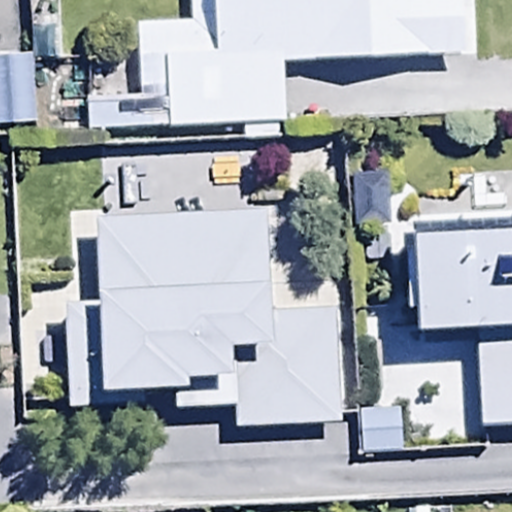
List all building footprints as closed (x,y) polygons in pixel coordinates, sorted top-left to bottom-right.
[(79,103),(80,136),(280,130),(277,68),(459,62),(457,0),(184,0),(186,29),(133,31),(135,101),(79,103)] [(21,59),(0,60),(0,141),(27,140),(21,59)] [(227,412),(228,434),(335,429),(330,315),(263,318),(259,214),(85,222),(88,286),(16,289),(21,404),(60,403),(61,413),(135,409),(134,398),(166,397),(167,414),(227,412)] [(511,233),(403,239),(408,339),(511,333),(511,233)] [(511,341),(472,343),(476,430),(511,428),(511,341)]
